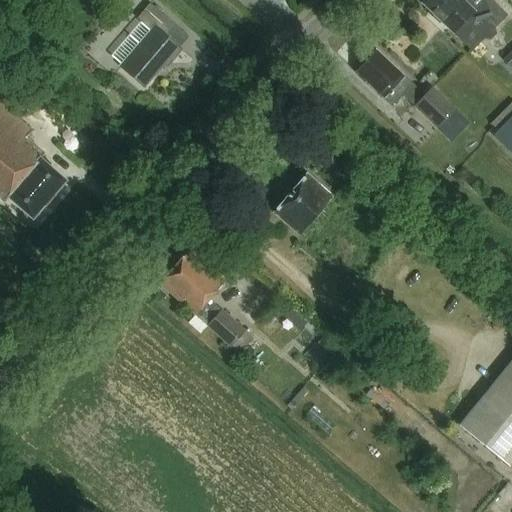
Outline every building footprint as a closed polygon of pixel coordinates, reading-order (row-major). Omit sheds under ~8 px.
[(468,51),(502,17),(485,0),(484,0),(471,14),(457,0),(426,0),(423,4),(453,35),(452,36),(468,51)] [(169,67),(183,51),(166,36),(176,24),(153,5),(140,20),(153,31),(122,67),(146,87),(165,64),(169,67)] [(377,47),(355,69),(392,105),(401,95),(437,129),(459,106),(436,83),(425,95),(416,87),(417,85),(377,47)] [(0,104),(0,196),(6,202),(10,197),(34,219),(68,181),(40,156),(43,152),(25,137),(30,131),(0,104)] [(511,117),(493,137),(511,154),(511,117)] [(462,145),(474,131),(464,122),(452,136),(462,145)] [(301,235),(333,196),(306,174),(274,213),(301,235)] [(185,249),(159,280),(194,311),(194,310),(237,347),(251,331),(208,294),(223,277),(207,263),(205,266),(185,249)] [(511,360),(459,425),(509,467),(511,463),(511,360)]
